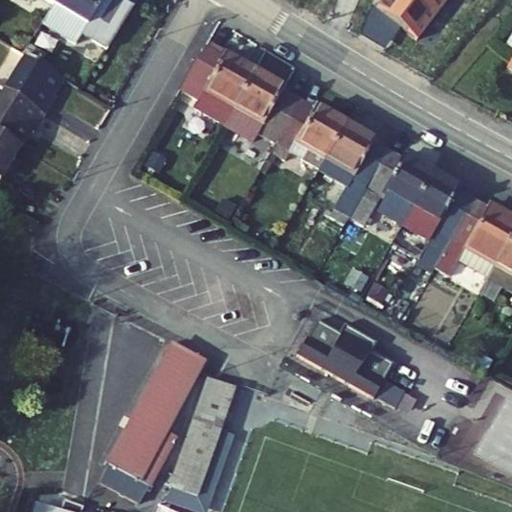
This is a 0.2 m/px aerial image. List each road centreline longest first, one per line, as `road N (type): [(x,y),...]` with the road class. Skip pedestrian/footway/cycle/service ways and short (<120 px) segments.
road 1 (residential): [(92,187),(70,237),(76,256),(95,269),(254,357),(290,297)]
road 2 (secondary): [(511,157),(244,0)]
road 3 (residential): [(290,297),(92,187)]
road 4 (residential): [(200,0),(92,187)]
